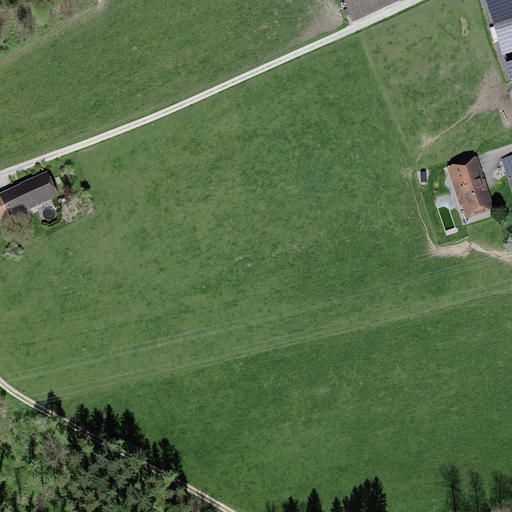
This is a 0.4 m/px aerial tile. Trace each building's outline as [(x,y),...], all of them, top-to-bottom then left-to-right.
[(346,0),(353,14),(382,0),(346,0)] [(511,2),(490,10),(504,52),(511,49),(511,2)] [(511,157),(503,160),(511,187),(511,157)] [(475,171),(458,177),(466,201),(464,201),(468,213),(487,207),(475,171)] [(0,218),(52,195),(44,176),(22,186),(23,189),(0,199),(0,218)]
